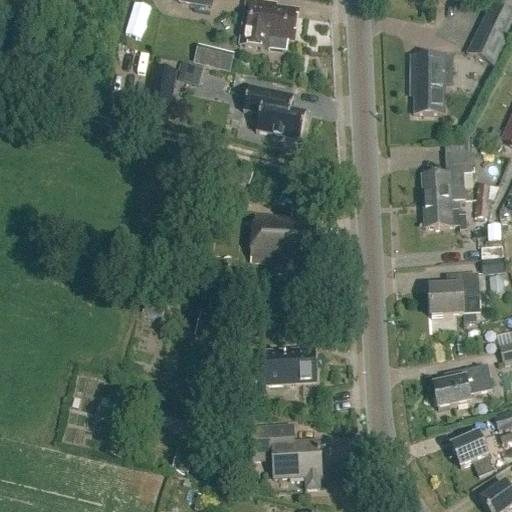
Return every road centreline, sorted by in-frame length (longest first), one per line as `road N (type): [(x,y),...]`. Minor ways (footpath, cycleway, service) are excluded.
road 1 (tertiary): [(412,511),(382,441),(356,0)]
road 2 (unknown): [(144,134),(367,192)]
